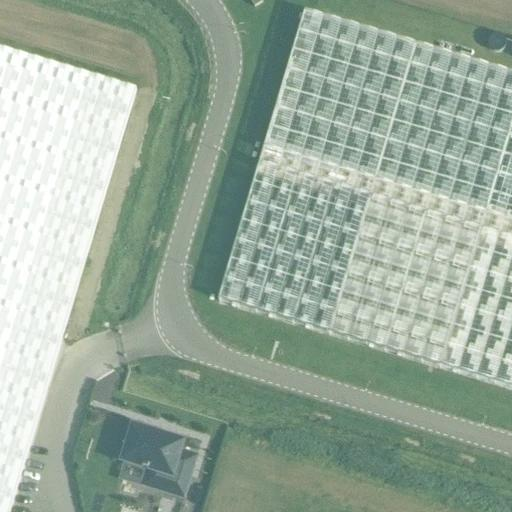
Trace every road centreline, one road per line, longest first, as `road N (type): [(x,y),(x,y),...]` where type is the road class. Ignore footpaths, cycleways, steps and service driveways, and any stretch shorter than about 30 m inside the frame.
road 1 (unclassified): [(511,445),(204,352),(177,324),(171,276),(230,80),(223,29),(204,0)]
road 2 (unknown): [(177,324),(143,329),(111,348),(66,393),(52,439),(59,511)]
